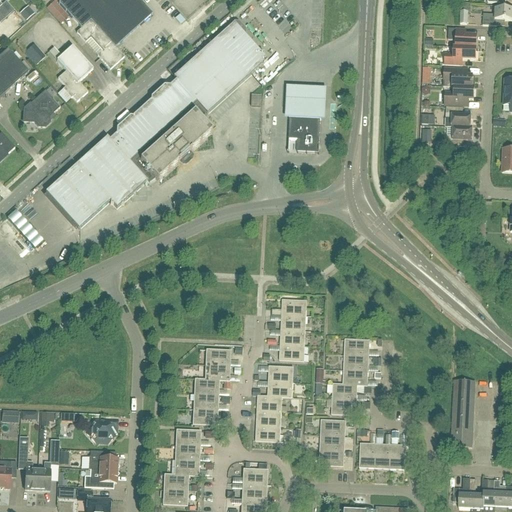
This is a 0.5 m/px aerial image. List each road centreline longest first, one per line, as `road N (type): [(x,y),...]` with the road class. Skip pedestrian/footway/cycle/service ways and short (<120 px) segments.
road 1 (unclassified): [(234,0),(0,210)]
road 2 (residential): [(132,511),(139,347),(104,270)]
road 3 (tertiary): [(104,270),(235,212),(285,208)]
road 4 (residential): [(428,469),(430,429),(375,422),(387,347)]
road 5 (residential): [(511,198),(484,198),(489,65)]
road 6 (residential): [(232,456),(236,398),(258,350),(259,318)]
road 7 (secondary): [(511,349),(409,262)]
road 8 (secondary): [(360,126),(367,0)]
road 9 (residential): [(412,492),(292,488)]
